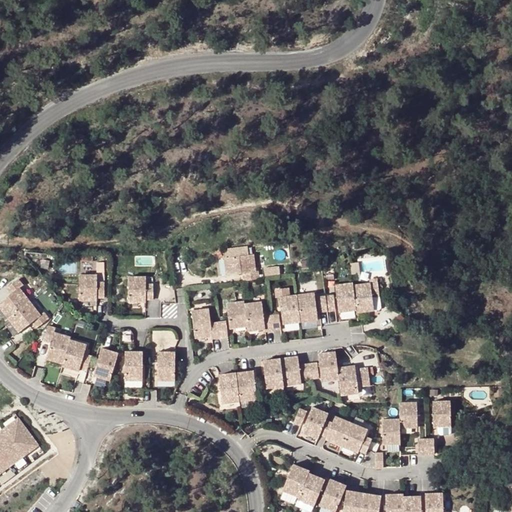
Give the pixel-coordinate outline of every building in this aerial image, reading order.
[(276,247),(245,251),(248,268),(264,266),(265,274),(280,272),(276,247)] [(74,270),(74,299),(91,299),(91,283),(99,283),(99,270),(74,270)] [(122,298),(139,298),(139,282),(147,282),(147,270),(122,270),(122,298)] [(370,275),(345,279),(349,304),(349,306),(367,304),(365,291),(372,290),(370,275)] [(0,295),(0,310),(3,315),(26,297),(15,284),(17,282),(12,276),(1,285),(5,291),(0,295)] [(344,276),(328,279),(332,306),(349,304),(345,279),(344,276)] [(306,288),(288,291),(292,319),(310,317),(306,288)] [(292,319),(288,291),(271,293),(275,322),(292,319)] [(326,292),(319,293),(321,308),(328,306),(326,292)] [(319,293),(310,294),(313,309),(321,308),(319,293)] [(26,297),(3,315),(14,329),(27,319),(32,325),(43,315),(39,310),(37,311),(26,297)] [(237,299),(220,301),(224,329),(241,326),(238,301),(237,299)] [(254,299),(238,301),(241,326),(241,329),(258,326),(256,314),(254,299)] [(200,304),(184,306),(188,333),(205,331),(205,333),(213,332),(211,317),(203,319),(200,304)] [(272,311),(264,312),(266,327),(274,326),(272,311)] [(264,312),(256,314),(258,326),(258,329),(266,327),(264,312)] [(211,317),(213,332),(221,331),(219,316),(211,317)] [(46,339),(41,354),(58,360),(65,335),(49,327),(50,324),(43,322),(39,337),(46,339)] [(82,340),(65,335),(58,360),(57,362),(74,367),(78,352),(86,354),(90,340),(83,337),(82,340)] [(90,340),(86,354),(93,356),(88,372),(105,377),(113,349),(96,344),(97,342),(90,340)] [(119,348),(119,376),(136,377),(136,360),(144,360),(144,346),(137,345),(137,348),(119,348)] [(144,346),(144,360),(151,361),(151,377),(168,377),(169,349),(152,348),(152,346),(144,346)] [(335,352),(318,353),(321,382),(338,380),(337,368),(335,352)] [(298,356),(280,358),(284,387),(301,384),(298,356)] [(280,358),(263,360),(266,389),(284,387),(280,358)] [(316,359),(308,360),(310,375),(318,373),(316,359)] [(308,360),(300,361),(302,376),(310,375),(308,360)] [(354,366),(337,368),(338,380),(340,396),(357,394),(354,366)] [(365,369),(357,370),(358,384),(367,384),(365,369)] [(254,371),(236,373),(239,402),(257,400),(254,371)] [(236,373),(219,375),(222,404),(239,402),(236,373)] [(442,398),(424,398),(425,426),(442,426),(442,398)] [(408,399),(390,399),(391,417),(391,427),(408,426),(408,399)] [(304,403),(294,429),(311,435),(312,431),(317,417),(320,409),(304,403)] [(292,405),(287,419),(294,422),(299,408),(292,405)] [(324,419),(317,417),(312,431),(319,434),(318,436),(335,442),(344,416),(327,410),(324,419)] [(0,465),(32,442),(12,414),(0,422),(0,465)] [(360,421),(344,416),(335,442),(351,448),(352,445),(359,448),(364,433),(357,431),(360,421)] [(391,417),(373,417),(374,444),(391,444),(391,427),(391,417)] [(383,468),(383,452),(375,452),(375,468),(383,468)] [(301,468),(285,461),(274,487),(290,494),(300,470),(301,468)] [(316,476),(300,470),(290,494),(289,496),(305,503),(316,476)] [(337,482),(321,475),(311,502),(327,508),(337,482)] [(351,511),(355,490),(337,487),(333,511),(351,511)] [(368,511),(372,492),(355,490),(351,511),(368,511)] [(435,511),(435,490),(418,490),(418,511),(435,511)] [(394,491),(376,491),(377,511),(394,511),(394,493),(394,491)] [(412,511),(411,492),(394,493),(394,511),(412,511)]
